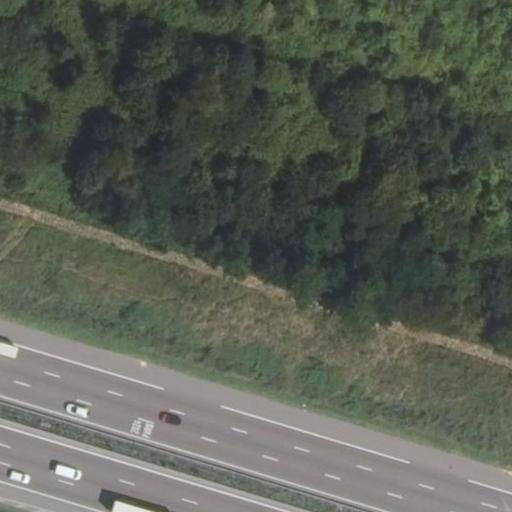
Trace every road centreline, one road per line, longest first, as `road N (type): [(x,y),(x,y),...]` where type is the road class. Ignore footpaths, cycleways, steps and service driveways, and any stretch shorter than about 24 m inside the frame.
road 1 (motorway): [(481,511),(0,367)]
road 2 (motorway): [(0,461),(167,511)]
